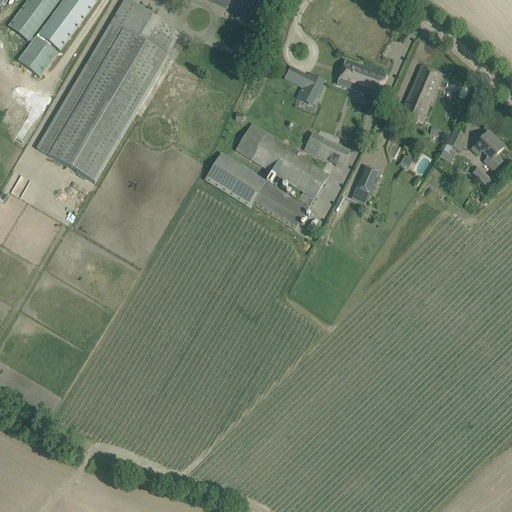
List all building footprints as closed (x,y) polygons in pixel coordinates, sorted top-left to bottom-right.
[(0,0),(0,6),(4,0),(30,0),(10,29),(28,42),(29,41),(32,43),(18,62),(40,79),(58,54),(39,40),(41,38),(60,52),(99,0),(0,0)] [(96,185),(170,59),(167,57),(180,36),(152,19),(153,17),(124,0),(36,149),(96,185)] [(202,0),(228,10),(231,0),(202,0)] [(239,0),(231,19),(255,30),(268,0),(239,0)] [(212,66),(218,56),(202,45),(195,55),(212,66)] [(383,86),(387,76),(345,61),(337,86),(366,96),(366,94),(378,98),(383,86)] [(421,68),(417,77),(400,117),(423,126),(441,76),(421,68)] [(308,77),(304,85),(318,92),(324,82),(309,75),(308,77)] [(314,201),(328,175),(298,156),(300,153),(291,148),(290,150),(252,126),(236,152),(271,174),(266,182),(222,154),(204,182),(248,210),(251,205),(295,233),(308,209),(314,200),(314,201)] [(431,128),(429,137),(438,139),(440,132),(441,131),(431,128)] [(464,136),(454,131),(446,147),(452,149),(456,152),(464,136)] [(478,157),(482,152),(488,158),(484,163),(493,172),(503,162),(496,156),(504,148),(498,142),(496,144),(487,136),(489,134),(489,133),(471,151),(478,157)] [(312,134),(304,153),(315,158),(343,171),(351,152),(324,139),(312,134)] [(444,152),(439,160),(451,166),(454,158),(449,156),(452,149),(446,147),(444,152)] [(404,155),(398,167),(406,172),(413,160),(404,155)] [(378,173),(366,168),(352,199),(365,205),(378,173)] [(484,174),(478,180),(485,188),(492,182),(484,174)]
